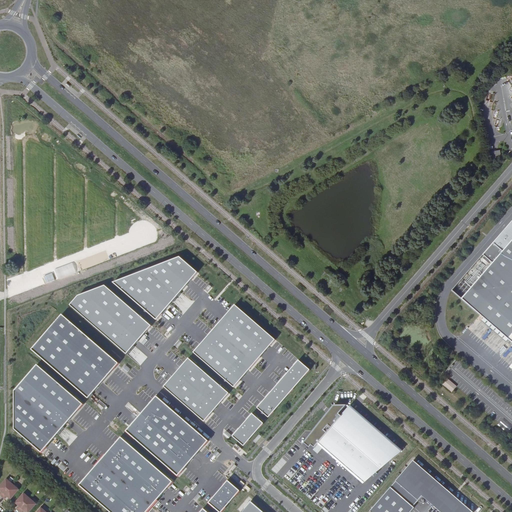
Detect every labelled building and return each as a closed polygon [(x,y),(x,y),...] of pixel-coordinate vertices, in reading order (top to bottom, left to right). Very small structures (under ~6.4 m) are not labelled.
[(500,150),(491,152),(492,158),(501,156),(500,150)] [(511,221),(483,255),(493,264),(462,299),(511,342),(511,221)] [(493,264),(483,255),(452,290),(462,299),(493,264)] [(113,282),(157,321),(196,274),(178,258),(113,282)] [(204,290),(207,293),(212,288),(209,284),(204,290)] [(126,355),(150,325),(104,286),(77,296),(69,306),(126,355)] [(193,353),(233,388),(274,340),(234,305),(193,353)] [(119,363),(64,316),(33,351),(88,398),(119,363)] [(229,394),(188,359),(164,387),(204,421),(229,394)] [(257,408),(267,417),(309,370),(299,361),(257,408)] [(125,364),(121,368),(127,373),(130,369),(125,364)] [(37,366),(15,392),(15,430),(42,453),(83,405),(37,366)] [(451,392),(457,386),(447,378),(442,384),(451,392)] [(209,441),(157,396),(127,431),(179,476),(209,441)] [(334,405),(304,440),(305,441),(303,443),(309,448),(311,445),(314,448),(319,442),(364,481),(400,450),(350,406),(334,405)] [(233,436),(243,445),(263,423),(252,413),(233,436)] [(253,441),(255,443),(261,437),(259,435),(253,441)] [(156,500),(172,482),(121,438),(105,457),(104,455),(94,467),(95,468),(80,486),(110,511),(149,511),(158,502),(156,500)] [(453,495),(414,461),(370,511),(410,511),(415,507),(413,506),(422,495),(441,511),(467,511),(451,498),(453,495)] [(305,483),(303,480),(302,481),(280,462),(275,468),(299,488),(302,485),(303,485),(305,483)] [(6,479),(0,486),(0,489),(2,491),(0,493),(0,494),(5,499),(7,496),(11,499),(19,490),(6,479)] [(221,511),(239,492),(228,482),(210,503),(221,511)] [(449,492),(451,489),(443,482),(441,484),(449,492)] [(24,493),(16,503),(19,506),(16,509),(20,511),(23,511),(25,511),(26,511),(29,511),(36,504),(24,493)] [(241,506),(244,508),(251,500),(248,497),(241,506)] [(262,511),(251,502),(242,511),(262,511)]
